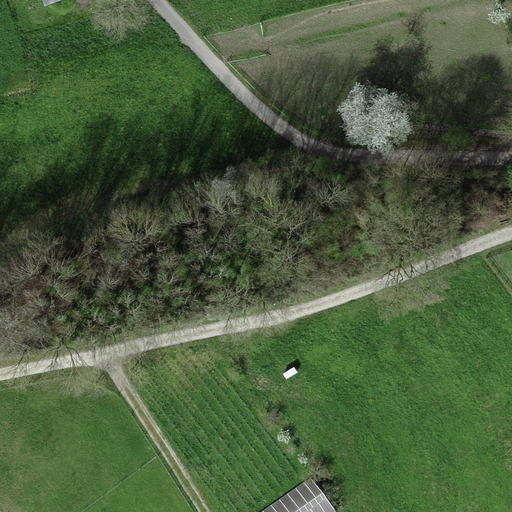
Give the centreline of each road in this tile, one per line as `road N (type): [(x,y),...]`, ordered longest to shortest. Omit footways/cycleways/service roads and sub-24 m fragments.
road 1 (track): [(0,381),(106,360),(511,239)]
road 2 (residential): [(156,0),(231,85),(309,137),(511,164)]
road 3 (track): [(199,511),(106,360)]
